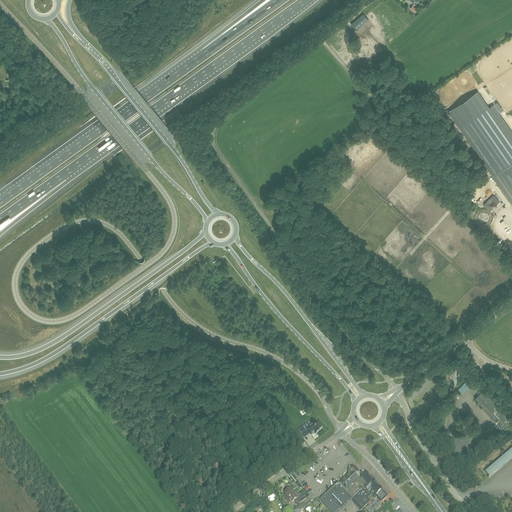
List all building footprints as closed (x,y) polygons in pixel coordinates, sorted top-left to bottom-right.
[(364,14),(352,24),(358,30),(369,20),(364,14)] [(224,32),(234,26),(232,23),(222,29),(224,32)] [(511,140),(489,108),(478,91),(448,111),(489,171),(493,176),(511,203),(511,140)] [(46,161),(35,170),(38,173),(49,165),(46,161)] [(493,195),(483,204),(490,211),(500,201),(493,195)] [(9,216),(0,221),(0,227),(11,220),(9,216)] [(470,386),(465,382),(458,389),(462,393),(470,386)] [(502,410),(483,390),(475,399),(494,418),(496,416),(502,410)] [(452,396),(444,405),(448,409),(457,401),(452,396)] [(502,410),(496,416),(499,419),(498,420),(497,421),(497,422),(497,423),(501,429),(511,421),(511,420),(509,416),(502,410)] [(313,425),(306,431),(308,434),(310,433),(311,435),(315,433),(316,434),(320,431),(318,430),(322,427),(318,422),(317,422),(316,421),(312,424),(313,425)] [(372,476),(371,477),(367,472),(364,475),(363,475),(361,474),(361,473),(357,469),(355,467),(354,467),(354,466),(353,466),(352,466),(351,467),(350,467),(349,468),(350,469),(349,471),(350,472),(339,482),(338,481),(324,494),(319,499),(330,511),(340,511),(352,501),(361,511),(371,501),(368,498),(370,496),(373,499),(374,499),(375,499),(377,497),(380,501),(382,501),(387,497),(387,494),(382,489),(374,480),(375,479),(372,476)] [(290,488),(284,492),(286,494),(288,497),(286,499),(287,501),(289,504),(292,502),(294,501),(297,498),(298,497),(294,493),(292,489),(290,488)]
